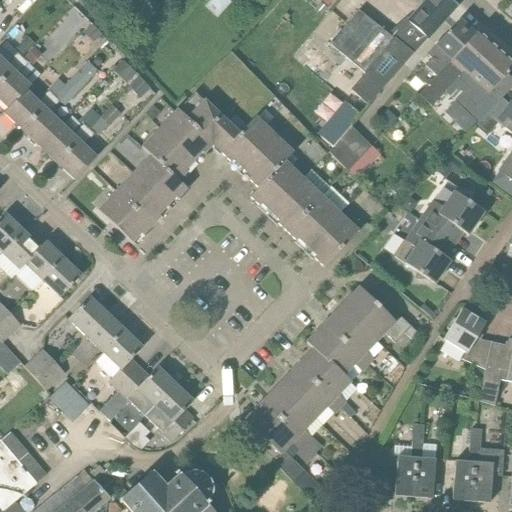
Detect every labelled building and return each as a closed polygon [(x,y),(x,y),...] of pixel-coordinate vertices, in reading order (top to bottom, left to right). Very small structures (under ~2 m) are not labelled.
[(357,12),(331,47),(367,77),(354,90),(370,104),(427,39),(428,40),(456,7),(447,0),(428,0),(398,33),(393,40),(357,12)] [(426,66),(416,77),(428,87),(437,77),(474,36),(458,21),(428,54),(433,59),(426,66)] [(476,124),(502,99),(511,88),(511,82),(505,76),(511,68),(511,64),(477,33),(474,36),(437,77),(428,87),(420,95),(430,105),(443,91),(476,124)] [(0,82),(22,59),(16,53),(5,65),(0,59),(0,82)] [(0,102),(7,110),(28,88),(16,76),(27,64),(22,59),(0,82),(0,102)] [(112,72),(125,85),(135,75),(122,62),(112,72)] [(64,85),(53,98),(59,103),(64,108),(98,73),(87,63),(65,86),(64,85)] [(46,91),(47,92),(36,103),(25,92),(29,88),(28,88),(7,110),(3,114),(21,131),(53,98),(64,85),(58,79),(46,91)] [(358,233),(362,229),(363,228),(357,221),(350,227),(282,161),(290,153),(252,116),(234,134),(193,94),(140,149),(148,156),(97,212),(133,246),(134,245),(132,243),(140,235),(142,236),(160,218),(158,216),(166,208),(168,209),(169,209),(167,207),(175,198),(177,200),(186,190),(178,182),(186,173),(184,171),(192,162),(194,164),(195,164),(193,162),(201,153),(203,155),(214,144),(222,152),(221,154),(230,164),(233,161),(241,169),(239,172),(240,172),(242,170),(250,179),(248,181),(257,189),(249,198),(259,207),(261,205),(270,213),(268,216),(270,214),(279,222),(277,224),(296,242),(297,240),(306,248),(304,250),(305,251),(307,249),(315,257),(314,259),(323,268),(357,233),(358,233)] [(48,115),(59,103),(53,98),(21,131),(38,148),(59,126),(48,115)] [(410,105),(415,111),(422,103),(417,98),(410,105)] [(511,101),(509,105),(502,99),(476,124),(474,127),(487,138),(498,125),(511,136),(511,101)] [(153,107),(145,115),(152,121),(159,113),(153,107)] [(81,126),(87,132),(99,119),(89,110),(78,123),(81,126)] [(388,111),(379,121),(388,130),(397,120),(396,120),(390,113),(388,111)] [(56,165),(87,132),(81,126),(70,137),(59,126),(38,148),(56,165)] [(350,127),(328,154),(346,171),(370,147),(350,127)] [(83,147),(93,136),(88,132),(87,132),(56,165),(74,181),(95,159),(83,147)] [(511,153),(498,173),(511,182),(511,153)] [(282,161),(289,168),(296,161),(289,154),(282,161)] [(432,202),(419,222),(446,241),(454,228),(467,237),(483,214),(453,193),(442,209),(432,202)] [(409,213),(413,209),(412,203),(408,199),(402,207),(409,213)] [(0,219),(0,252),(21,231),(4,215),(0,219)] [(411,225),(415,220),(408,215),(404,220),(411,225)] [(419,222),(394,258),(416,273),(416,280),(427,281),(433,285),(449,262),(446,260),(437,253),(446,241),(419,222)] [(22,265),(39,248),(21,231),(0,252),(0,255),(16,271),(22,265)] [(22,265),(40,282),(62,259),(45,243),(39,248),(22,265)] [(57,299),(80,277),(62,259),(40,282),(57,299)] [(334,415),(346,402),(339,396),(350,383),(343,377),(354,366),(362,372),(374,360),(366,353),(384,335),(394,344),(403,334),(411,341),(417,335),(399,317),(394,322),(359,288),(305,344),(312,350),(244,421),(280,457),(274,464),(292,483),(303,471),(291,459),(283,451),(292,443),(299,450),(310,439),(304,432),(327,408),(334,415)] [(68,320),(66,322),(83,337),(84,335),(105,314),(88,298),(68,320)] [(0,323),(11,335),(20,327),(0,304),(0,323)] [(485,371),(491,344),(475,340),(484,325),(461,311),(455,320),(453,319),(447,330),(449,331),(443,341),(465,354),(462,361),(485,371)] [(84,335),(83,337),(101,354),(102,352),(123,331),(105,314),(84,335)] [(0,342),(1,344),(11,335),(0,323),(0,342)] [(96,363),(95,364),(112,380),(109,383),(119,392),(140,370),(130,361),(142,349),(123,331),(102,352),(101,354),(102,356),(96,363)] [(505,347),(491,344),(485,371),(477,403),(494,407),(500,381),(511,383),(511,348),(506,347),(507,344),(505,343),(505,347)] [(65,376),(42,351),(33,360),(56,384),(65,376)] [(20,365),(13,357),(0,369),(7,377),(16,370),(20,365)] [(56,384),(33,360),(24,369),(46,393),(56,384)] [(148,378),(140,370),(119,392),(128,400),(127,402),(144,419),(175,386),(157,369),(148,378)] [(175,386),(144,419),(161,435),(170,444),(172,442),(192,421),(183,412),(192,403),(175,386)] [(412,426),(411,443),(422,443),(423,427),(412,426)] [(132,430),(124,439),(133,448),(140,452),(147,445),(142,439),(132,430)] [(468,449),(479,449),(480,449),(481,431),(470,430),(468,449)] [(0,511),(3,511),(35,485),(45,476),(9,433),(0,440),(0,511)] [(311,439),(305,445),(315,454),(320,449),(311,439)] [(421,460),(422,443),(411,443),(410,459),(397,458),(394,497),(412,499),(415,459),(421,460)] [(454,462),(451,502),(469,503),(471,465),(479,466),(479,454),(479,449),(468,449),(467,463),(454,462)] [(501,478),(503,452),(480,449),(479,449),(479,454),(479,466),(471,465),(469,503),(489,505),(491,477),(501,478)] [(434,461),(421,460),(415,459),(412,499),(431,500),(434,461)] [(211,511),(206,506),(209,502),(211,497),(211,492),(211,488),(210,484),(207,480),(204,477),(199,475),(195,473),(190,474),(185,476),(181,478),(176,472),(173,474),(177,479),(164,488),(152,474),(120,501),(129,511),(211,511)] [(34,511),(60,511),(87,492),(76,478),(34,511)] [(87,492),(60,511),(97,511),(111,501),(96,484),(87,492)]
